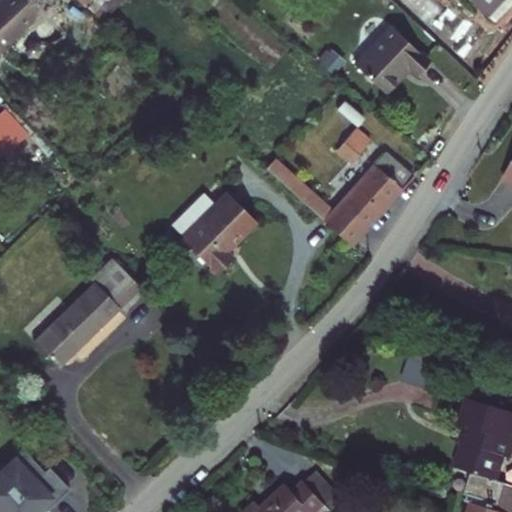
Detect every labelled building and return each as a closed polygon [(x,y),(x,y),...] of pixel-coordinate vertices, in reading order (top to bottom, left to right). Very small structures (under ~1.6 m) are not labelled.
[(0,0),(0,24),(24,0),(0,0)] [(510,0),(476,0),(495,17),(510,0)] [(432,65),(392,30),(355,69),(387,98),(413,71),(421,78),(432,65)] [(337,149),(352,163),(372,140),(357,126),(337,149)] [(415,171),(387,147),(366,170),(359,178),(329,209),(275,157),(265,167),(349,244),(415,171)] [(184,227),(183,229),(219,265),(235,248),(228,241),(259,211),(230,182),(217,194),(184,227)] [(184,227),(217,194),(206,183),(173,215),(184,227)] [(57,363),(138,283),(109,255),(88,276),(93,282),(33,338),(57,363)] [(431,351),(402,341),(392,369),(421,379),(431,351)] [(469,498),(465,510),(470,511),(506,511),(508,509),(495,505),(504,478),(497,476),(506,450),(511,452),(511,451),(511,407),(471,393),(461,420),(469,423),(455,462),(472,467),(464,490),(466,490),(464,496),(469,498)] [(43,468),(22,446),(0,467),(0,511),(28,511),(32,509),(34,511),(39,511),(68,485),(47,463),(43,468)] [(305,480),(326,502),(338,491),(317,470),(305,480)] [(511,511),(511,481),(504,478),(495,505),(508,509),(506,511),(511,511)] [(244,511),(314,511),(315,511),(314,511),(334,511),(335,511),(326,502),(305,480),(294,490),(288,483),(260,509),(254,503),(244,511)]
